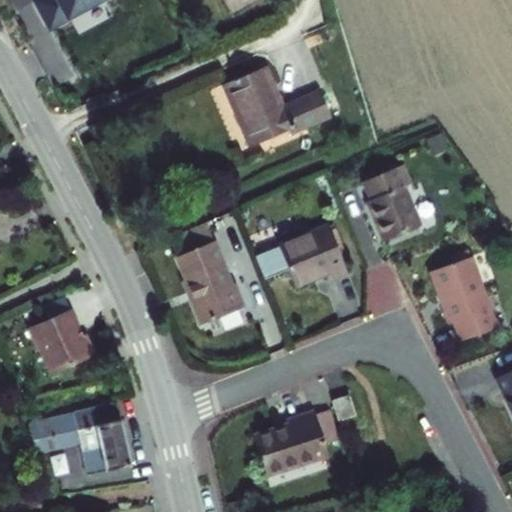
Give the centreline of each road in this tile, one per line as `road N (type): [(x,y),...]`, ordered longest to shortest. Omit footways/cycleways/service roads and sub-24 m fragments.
road 1 (residential): [(165,417),(360,343),(389,346),(421,372),(497,511)]
road 2 (secondary): [(165,417),(129,304),(0,58)]
road 3 (unknown): [(57,165),(263,0)]
